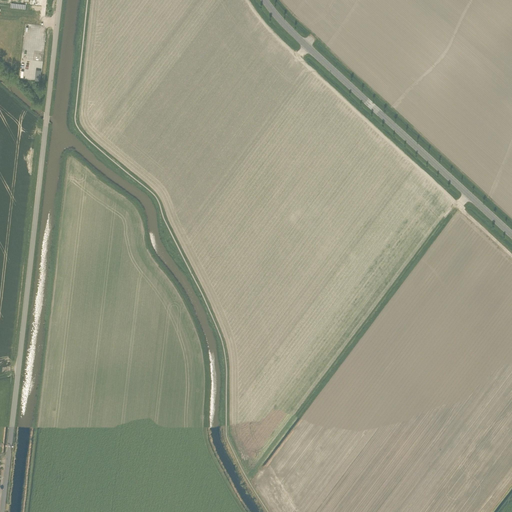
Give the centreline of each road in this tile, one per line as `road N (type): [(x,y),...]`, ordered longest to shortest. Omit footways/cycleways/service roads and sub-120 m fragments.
road 1 (tertiary): [(1,511),(59,0)]
road 2 (secondary): [(511,234),(264,0)]
